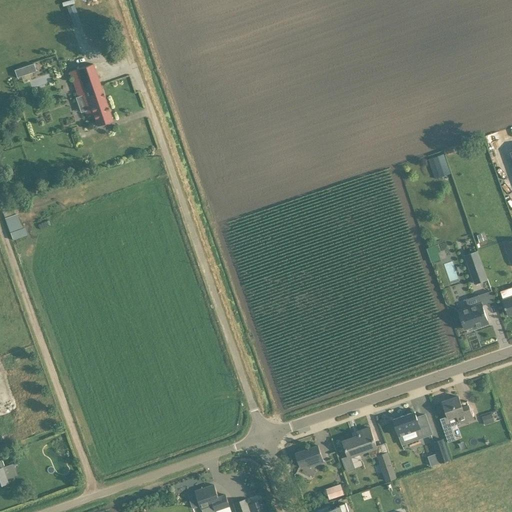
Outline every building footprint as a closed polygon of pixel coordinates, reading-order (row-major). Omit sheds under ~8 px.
[(69,72),(70,73),(78,97),(79,97),(86,95),(90,107),(86,109),(88,115),(93,114),(97,126),(103,124),(112,121),(112,120),(100,86),(93,64),(70,71),(69,72)] [(32,89),(52,81),(49,73),(29,81),(32,89)] [(432,154),(438,174),(449,170),(442,150),(432,154)] [(435,245),(427,248),(432,262),(440,260),(435,245)] [(465,255),(475,283),(487,279),(478,251),(465,255)] [(508,316),(511,314),(511,296),(503,300),(508,316)] [(481,303),(469,307),(459,310),(465,329),(474,326),(474,328),(475,328),(480,327),(489,323),(482,305),(481,303)] [(511,377),(503,381),(509,398),(511,396),(511,377)] [(474,419),(472,414),(469,405),(463,407),(459,396),(443,402),(448,418),(457,415),(460,423),(474,419)] [(417,417),(415,412),(393,419),(402,445),(433,434),(426,413),(417,417)] [(489,423),(495,421),(492,413),(486,415),(489,423)] [(349,457),(377,447),(370,427),(358,431),(359,435),(343,441),(349,457)] [(434,442),(441,462),(451,459),(444,439),(434,442)] [(296,453),(301,467),(308,464),(309,467),(324,461),(318,445),(310,448),(296,453)] [(380,455),(377,456),(384,475),(378,477),(380,483),(386,481),(386,482),(397,478),(388,453),(380,455)] [(214,484),(205,487),(206,490),(196,493),(197,494),(189,497),(193,508),(200,505),(202,509),(213,505),(215,511),(229,506),(226,495),(218,497),(214,484)] [(344,494),(341,484),(329,488),(326,489),(330,499),(344,494)] [(234,503),(236,511),(250,511),(246,499),(234,503)] [(329,505),(316,510),(317,511),(342,511),(347,511),(348,511),(346,503),(345,504),(330,509),(329,505)]
